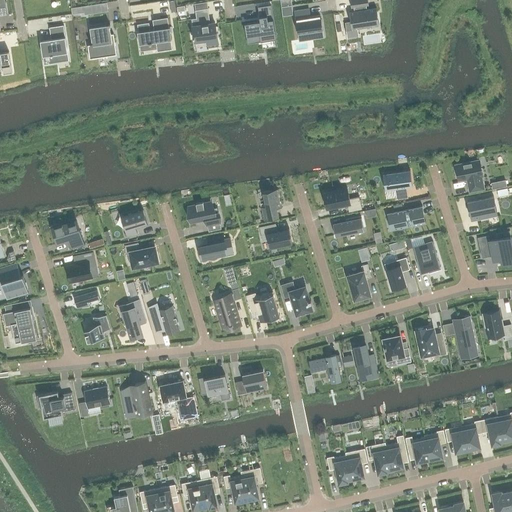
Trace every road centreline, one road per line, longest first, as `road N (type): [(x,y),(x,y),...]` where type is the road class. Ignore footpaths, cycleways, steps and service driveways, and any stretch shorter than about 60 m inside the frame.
road 1 (residential): [(318,509),(281,340)]
road 2 (residential): [(318,509),(472,472)]
road 3 (residential): [(69,363),(206,347)]
road 4 (residential): [(167,216),(206,347)]
road 5 (residential): [(338,323),(469,285)]
road 6 (residential): [(32,235),(69,363)]
road 7 (residential): [(301,197),(338,323)]
